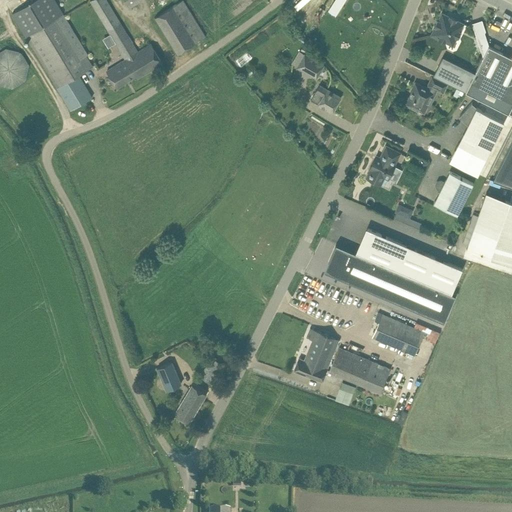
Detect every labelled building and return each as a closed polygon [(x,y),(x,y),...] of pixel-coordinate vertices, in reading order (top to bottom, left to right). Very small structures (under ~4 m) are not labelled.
[(54,0),(33,0),(12,13),(71,110),(92,97),(79,74),(93,66),(86,55),(88,54),(63,13),(54,0)] [(163,63),(157,54),(151,44),(138,52),(107,0),(91,0),(126,59),(107,70),(117,86),(136,75),(138,78),(163,63)] [(206,36),(200,28),(183,0),(182,0),(155,17),(178,53),(206,36)] [(334,0),(328,10),(335,15),(344,0),(334,0)] [(445,41),(453,45),(464,23),(456,19),(457,19),(450,15),(450,16),(442,12),(438,20),(437,20),(434,26),(435,27),(431,34),(439,38),(438,39),(445,42),(445,41)] [(475,72),(466,91),(511,113),(511,54),(511,56),(489,45),(475,72)] [(0,85),(13,87),(28,79),(29,64),(22,50),(6,48),(0,51),(0,85)] [(297,66),(317,77),(324,64),(305,53),(297,66)] [(443,55),(434,74),(457,86),(466,91),(475,72),(443,55)] [(413,106),(424,112),(428,105),(429,105),(437,89),(443,92),(447,84),(432,76),(428,85),(430,86),(429,89),(415,82),(411,91),(412,91),(409,98),(408,97),(405,103),(413,107),(413,106)] [(311,99),(332,112),(341,96),(319,84),(311,99)] [(504,121),(476,107),(472,103),(472,102),(460,115),(460,116),(461,114),(469,121),(450,160),(478,173),(504,121)] [(511,141),(493,179),(511,185),(511,141)] [(370,169),(367,177),(368,178),(367,179),(374,182),(375,181),(380,184),(384,176),(388,178),(395,165),(401,152),(386,145),(380,157),(376,155),(369,169),(370,169)] [(473,182),(459,175),(450,171),(445,181),(441,180),(437,180),(436,184),(437,188),(440,189),(434,202),(457,214),(473,182)] [(468,244),(467,249),(505,262),(511,264),(511,194),(510,200),(509,200),(487,192),(480,212),(468,244)] [(394,212),(408,218),(411,211),(398,205),(394,212)] [(359,250),(358,252),(452,292),(462,268),(368,228),(367,230),(369,231),(360,251),(359,250)] [(456,295),(336,243),(329,261),(341,266),(337,276),(445,322),(456,295)] [(511,298),(470,299),(470,327),(511,326),(511,298)] [(425,332),(382,314),(373,336),(415,354),(425,332)] [(313,339),(304,359),(327,369),(329,370),(329,372),(380,393),(390,368),(339,346),(333,363),(330,361),(339,339),(310,327),(307,336),(313,339)] [(200,376),(212,384),(224,364),(212,357),(200,376)] [(322,380),(327,369),(304,359),(299,357),(294,369),(322,380)] [(157,367),(166,390),(181,383),(172,361),(157,367)] [(175,413),(189,422),(206,393),(192,385),(175,413)] [(350,404),(353,391),(339,387),(336,400),(350,404)]
